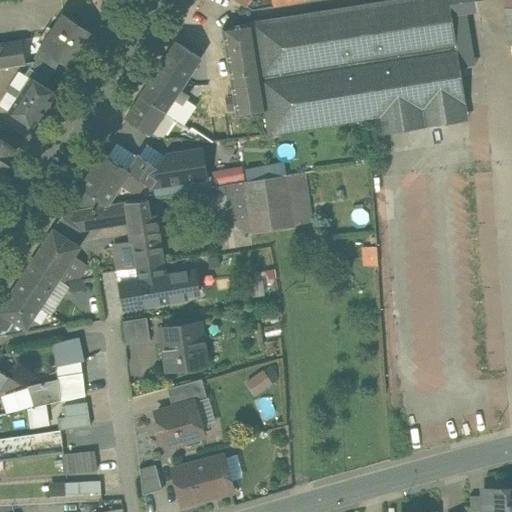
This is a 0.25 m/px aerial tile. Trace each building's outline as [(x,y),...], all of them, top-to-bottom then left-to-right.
[(449,0),(385,0),(251,21),(251,22),(223,27),(237,114),(265,109),(269,134),(380,118),(383,134),(468,118),(466,103),(460,68),(452,13),(449,0)] [(240,0),(253,8),(273,5),(272,0),(240,0)] [(466,11),(452,13),(460,68),(475,65),(466,11)] [(94,33),(63,14),(62,15),(42,46),(41,46),(40,47),(41,47),(61,60),(72,67),(73,66),(93,34),(94,34),(94,33)] [(22,40),(0,43),(0,67),(25,64),(22,40)] [(201,58),(176,41),(160,65),(185,82),(201,58)] [(61,60),(41,47),(34,58),(54,70),(61,60)] [(185,82),(160,65),(141,94),(166,111),(175,98),(183,103),(188,95),(180,89),(185,82)] [(50,80),(30,67),(22,78),(27,82),(17,98),(8,92),(1,103),(34,125),(56,92),(46,86),(50,80)] [(166,111),(141,94),(126,116),(151,133),(166,111)] [(18,150),(0,137),(0,172),(2,174),(3,174),(18,150)] [(128,168),(103,152),(81,185),(108,203),(121,183),(129,169),(128,168)] [(188,162),(162,167),(161,169),(138,153),(128,168),(129,169),(121,183),(138,195),(146,182),(153,187),(151,190),(152,196),(175,193),(192,190),(188,162)] [(225,185),(239,182),(237,167),(211,171),(214,187),(225,185)] [(229,207),(230,217),(246,232),(295,225),(313,221),(305,172),(239,182),(225,185),(229,207)] [(214,187),(192,190),(175,193),(178,215),(229,207),(225,185),(214,187)] [(146,197),(127,200),(130,221),(132,233),(158,229),(156,216),(149,217),(146,197)] [(108,203),(64,210),(61,216),(79,229),(130,221),(127,200),(108,203)] [(81,245),(53,227),(31,260),(59,278),(74,256),(81,245)] [(158,229),(132,233),(133,241),(137,267),(163,263),(158,229)] [(133,241),(112,244),(117,271),(137,267),(133,241)] [(376,246),(362,247),(363,266),(377,265),(376,246)] [(74,256),(59,278),(63,281),(65,279),(82,276),(89,266),(74,256)] [(59,278),(31,260),(13,289),(40,307),(59,278)] [(82,276),(65,279),(63,281),(80,292),(88,279),(85,277),(86,275),(82,276)] [(40,307),(13,289),(0,308),(0,310),(15,320),(27,328),(40,307)] [(15,320),(0,310),(0,335),(6,334),(15,320)] [(147,317),(135,319),(138,342),(150,340),(147,317)] [(135,319),(123,321),(127,344),(138,342),(135,319)] [(200,321),(161,327),(166,363),(180,360),(181,368),(207,364),(200,321)] [(256,395),(273,384),(263,370),(246,382),(256,395)] [(0,392),(19,384),(0,371),(0,392)] [(202,378),(167,388),(173,407),(193,401),(193,402),(207,398),(202,378)] [(173,407),(156,412),(166,446),(203,435),(193,402),(193,401),(173,407)] [(88,402),(64,405),(66,417),(58,418),(60,430),(61,429),(91,425),(88,402)] [(0,438),(0,460),(63,453),(64,453),(61,429),(60,430),(0,438)] [(98,470),(95,450),(64,453),(63,453),(66,473),(98,470)] [(223,455),(173,469),(183,504),(233,491),(223,455)] [(156,464),(140,468),(143,494),(162,489),(156,464)] [(511,511),(511,486),(489,488),(483,494),(483,495),(469,495),(470,511),(511,511)]
